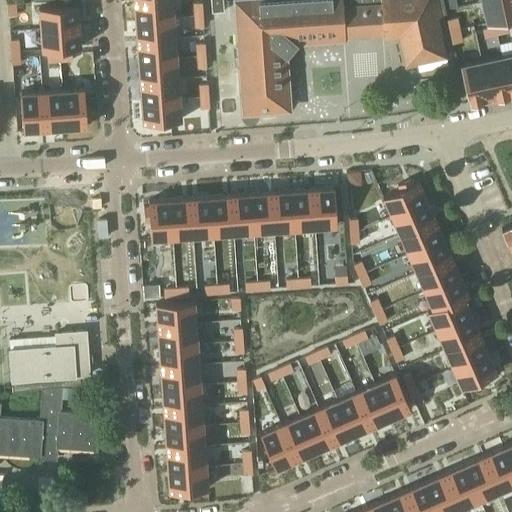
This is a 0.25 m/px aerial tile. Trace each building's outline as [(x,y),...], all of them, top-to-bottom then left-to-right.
[(172,0),(133,0),(135,18),(174,15),(172,0)] [(223,0),(211,0),(212,12),(224,11),(223,0)] [(244,117),(245,118),(246,119),(247,120),(249,120),(251,120),(252,120),(253,120),(254,119),(256,118),(257,116),(258,114),(258,112),(258,111),(290,109),(286,52),(295,42),(345,38),(345,34),(383,32),(383,35),(399,35),(405,64),(446,55),(437,13),(446,12),(443,0),(234,0),(243,113),(243,115),(243,116),(244,117)] [(511,0),(484,0),(482,1),(486,23),(511,17),(511,0)] [(201,1),(193,2),(194,14),(202,13),(201,1)] [(16,2),(8,2),(9,14),(17,14),(16,2)] [(78,3),(39,6),(40,27),(79,24),(78,3)] [(202,13),(194,14),(195,26),(203,26),(202,13)] [(174,15),(135,18),(136,38),(175,36),(174,15)] [(457,17),(449,19),(452,30),(460,28),(457,17)] [(506,23),(495,26),(496,34),(508,31),(506,23)] [(79,24),(40,27),(42,49),(81,46),(79,24)] [(495,26),(483,28),(485,36),(496,34),(495,26)] [(460,28),(452,30),(454,42),(462,40),(460,28)] [(175,36),(136,38),(138,59),(177,56),(175,36)] [(18,38),(10,39),(11,51),(19,50),(18,38)] [(204,42),(196,43),(197,55),(205,54),(204,42)] [(19,50),(11,51),(12,63),(20,62),(19,50)] [(72,51),(60,52),(60,60),(72,59),(72,51)] [(60,52),(47,53),(48,61),(60,60),(60,52)] [(511,52),(501,55),(509,93),(511,92),(511,52)] [(205,54),(197,55),(198,67),(206,66),(205,54)] [(501,55),(481,59),(489,98),(509,93),(501,55)] [(177,56),(138,59),(139,79),(178,76),(177,56)] [(481,59),(460,64),(468,102),(489,98),(481,59)] [(178,76),(139,79),(141,100),(180,97),(178,76)] [(207,83),(199,83),(200,95),(208,95),(207,83)] [(83,86),(62,88),(65,127),(86,125),(86,119),(91,119),(90,104),(85,104),(83,86)] [(62,88),(42,89),(44,128),(65,127),(62,88)] [(42,89),(20,91),(23,130),(44,128),(42,89)] [(208,95),(200,95),(201,107),(209,107),(208,95)] [(180,97),(141,100),(142,121),(148,121),(148,125),(163,124),(163,119),(181,118),(180,97)] [(399,188),(383,195),(391,215),(427,199),(418,180),(413,182),(411,177),(397,183),(399,188)] [(333,186),(312,187),(315,226),(336,225),(333,186)] [(312,187),(291,189),(294,228),(315,226),(312,187)] [(291,189),(271,190),(274,229),(294,228),(291,189)] [(271,190),(251,192),(254,231),(274,229),(271,190)] [(251,192),(230,193),(233,232),(254,231),(251,192)] [(230,193),(210,195),(213,234),(233,232),(230,193)] [(210,195),(190,196),(193,235),(213,234),(210,195)] [(190,196),(169,197),(172,236),(193,235),(190,196)] [(148,205),(144,205),(145,220),(149,220),(151,238),(172,236),(169,197),(148,199),(148,205)] [(427,199),(391,215),(399,234),(435,218),(427,199)] [(357,217),(349,218),(350,230),(358,229),(357,217)] [(435,218),(399,234),(408,252),(443,237),(435,218)] [(511,221),(501,226),(510,246),(511,244),(511,221)] [(358,229),(350,230),(351,242),(359,242),(358,229)] [(443,237),(408,252),(416,271),(452,255),(443,237)] [(452,255),(416,271),(424,290),(460,274),(452,255)] [(361,260),(354,263),(358,274),(366,271),(361,260)] [(366,271),(358,274),(363,285),(371,282),(366,271)] [(347,274),(335,275),(335,283),(347,282),(347,274)] [(460,274),(424,290),(432,307),(427,309),(428,310),(468,293),(460,274)] [(310,277),(298,278),(299,286),(311,285),(310,277)] [(298,278),(286,278),(286,287),(299,286),(298,278)] [(257,280),(245,281),(246,289),(258,289),(257,280)] [(269,280),(257,280),(258,289),(270,288),(269,280)] [(217,283),(204,284),(205,292),(217,292),(217,283)] [(229,283),(217,283),(217,292),(229,291),(229,283)] [(188,285),(176,286),(176,294),(189,294),(188,285)] [(176,286),(164,287),(164,295),(176,294),(176,286)] [(468,293),(428,310),(436,329),(472,313),(464,295),(468,294),(468,293)] [(239,296),(231,297),(232,309),(240,308),(239,296)] [(377,297),(370,300),(375,311),(382,308),(377,297)] [(194,299),(155,302),(157,325),(196,322),(194,299)] [(382,308),(375,311),(380,322),(387,319),(382,308)] [(472,313),(436,329),(444,348),(480,332),(472,313)] [(196,322),(157,325),(158,345),(197,342),(196,322)] [(241,327),(233,327),(234,339),(242,339),(241,327)] [(13,390),(42,387),(64,385),(80,383),(80,375),(90,374),(87,333),(86,329),(55,332),(56,344),(9,348),(13,390)] [(364,329),(353,334),(357,341),(368,336),(364,329)] [(480,332),(444,348),(452,366),(488,351),(480,332)] [(353,334),(342,338),(345,346),(357,341),(353,334)] [(394,334),(386,338),(391,349),(399,345),(394,334)] [(242,339),(234,339),(235,351),(243,351),(242,339)] [(197,342),(158,345),(160,365),(199,362),(197,342)] [(327,345),(316,350),(319,357),(330,353),(327,345)] [(399,345),(391,349),(396,360),(404,356),(399,345)] [(316,350),(305,355),(308,362),(319,357),(316,350)] [(488,351),(452,366),(461,386),(478,379),(480,383),(493,377),(491,373),(497,370),(488,351)] [(199,362),(160,365),(161,386),(200,383),(199,362)] [(290,362),(279,366),(282,374),(293,369),(290,362)] [(279,366),(268,371),(271,379),(282,374),(279,366)] [(244,368),(236,368),(237,380),(245,380),(244,368)] [(395,372),(374,381),(390,417),(411,408),(395,372)] [(410,372),(403,375),(407,386),(415,383),(410,372)] [(260,375),(252,378),(257,389),(265,386),(260,375)] [(245,380),(237,380),(238,392),(246,392),(245,380)] [(374,381),(356,390),(371,425),(390,417),(374,381)] [(200,383),(161,386),(163,406),(202,403),(200,383)] [(415,383),(407,386),(412,397),(420,394),(415,383)] [(64,385),(42,387),(43,387),(41,419),(0,416),(0,404),(0,403),(1,403),(1,402),(0,401),(0,451),(38,454),(38,458),(39,458),(40,442),(57,443),(57,445),(95,448),(98,413),(61,410),(62,386),(64,386),(64,385)] [(356,390),(337,398),(353,434),(371,425),(356,390)] [(337,398),(318,406),(334,442),(353,434),(337,398)] [(202,403),(163,406),(164,426),(203,424),(202,403)] [(318,406),(300,414),(315,450),(334,442),(318,406)] [(247,408),(239,409),(240,421),(248,420),(247,408)] [(300,414),(281,422),(297,458),(315,450),(300,414)] [(248,420),(240,421),(241,433),(249,432),(248,420)] [(281,422),(260,431),(276,467),(297,458),(281,422)] [(203,424),(164,426),(166,447),(205,444),(203,424)] [(511,441),(503,445),(511,465),(511,441)] [(205,444),(166,447),(167,467),(206,464),(205,444)] [(511,465),(503,445),(483,454),(499,490),(511,484),(511,465)] [(250,449),(242,449),(243,461),(251,461),(250,449)] [(483,454),(464,463),(479,499),(499,490),(483,454)] [(251,461),(243,461),(244,474),(252,473),(251,461)] [(464,463),(444,471),(460,507),(479,499),(464,463)] [(206,464),(167,467),(169,490),(175,489),(175,494),(190,493),(190,488),(208,487),(206,464)] [(444,471),(424,480),(438,511),(448,511),(460,507),(444,471)] [(438,511),(424,480),(404,489),(414,511),(438,511)] [(414,511),(404,489),(385,498),(390,511),(414,511)] [(390,511),(385,498),(365,506),(367,511),(390,511)]
